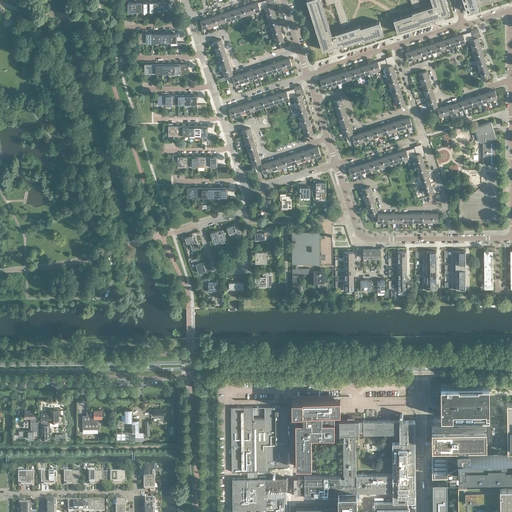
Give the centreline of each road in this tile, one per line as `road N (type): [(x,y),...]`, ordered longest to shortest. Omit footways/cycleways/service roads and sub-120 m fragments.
road 1 (secondary): [(120,370),(420,366)]
road 2 (secondary): [(419,360),(120,364)]
road 3 (unclassified): [(422,511),(420,366)]
road 4 (residential): [(200,224),(215,271),(247,271),(246,210)]
road 5 (residential): [(509,79),(443,99),(431,62),(403,71)]
road 6 (residential): [(415,108),(356,127),(345,89),(316,100)]
road 7 (residential): [(298,49),(236,67),(223,33),(197,40)]
road 8 (residential): [(326,134),(265,155),(253,124),(227,128)]
road 9 (residential): [(444,207),(383,207),(372,179),(343,187)]
road 10 (unclassified): [(0,386),(121,384)]
road 11 (secondary): [(0,372),(120,370)]
road 12 (secondary): [(120,364),(0,364)]
